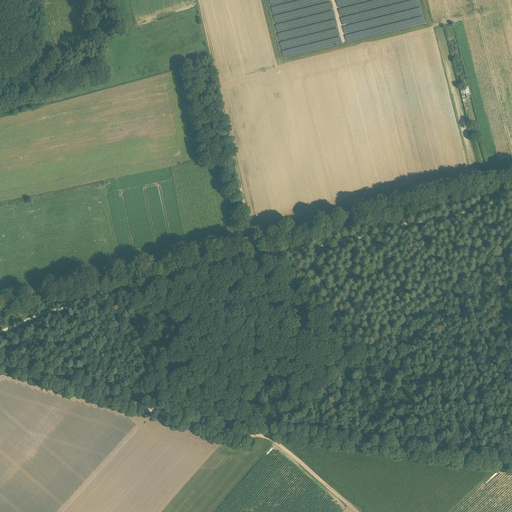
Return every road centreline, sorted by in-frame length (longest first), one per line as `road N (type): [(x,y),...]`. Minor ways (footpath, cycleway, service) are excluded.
road 1 (tertiary): [(0,303),(511,179)]
road 2 (track): [(0,354),(210,428),(268,435)]
road 3 (track): [(199,0),(254,243)]
road 4 (track): [(268,435),(511,465)]
road 5 (track): [(254,243),(274,423),(268,435)]
